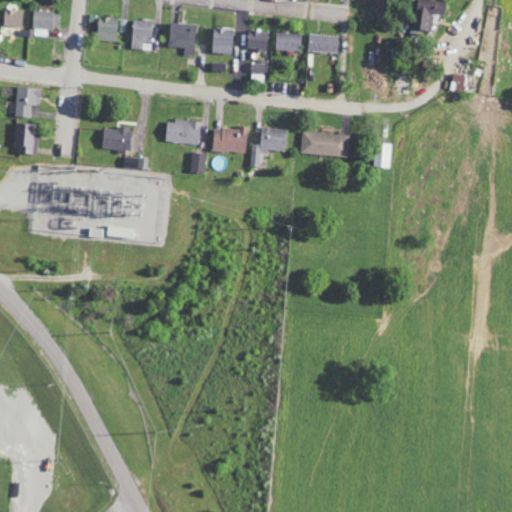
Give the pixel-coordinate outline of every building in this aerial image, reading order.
[(3,26),(24,27),(24,10),(3,10),(3,26)] [(33,36),(48,36),(48,28),(60,28),(61,12),(34,11),(33,36)] [(118,19),(98,18),(96,41),(117,42),(118,19)] [(131,49),(152,50),(153,21),(132,20),(131,49)] [(184,56),(194,56),(195,24),(169,23),(168,47),(184,48),(184,56)] [(232,54),(232,29),(212,29),(211,54),(232,54)] [(247,49),(267,50),(267,32),(247,31),(247,49)] [(301,51),(301,33),(276,33),(275,50),(301,51)] [(339,35),(308,35),(308,52),(339,53),(339,35)] [(266,74),(266,62),(251,61),(251,73),(266,74)] [(212,72),(223,71),(223,63),(212,63),(212,72)] [(478,96),(481,79),(453,73),(449,90),(478,96)] [(31,118),(31,106),(40,106),(40,88),(16,87),(15,117),(31,118)] [(200,144),(201,122),(166,120),(165,143),(200,144)] [(35,124),(16,123),(15,154),(37,155),(38,134),(35,133),(35,124)] [(213,129),(212,151),(246,152),(247,127),(239,126),(239,129),(213,129)] [(130,151),(131,127),(118,127),(118,129),(103,129),(102,150),(130,151)] [(260,145),(251,144),(250,168),(259,168),(260,151),(285,152),(286,129),(261,128),(260,145)] [(301,155),(347,157),(349,135),(302,132),(301,155)] [(373,167),(389,169),(392,146),(376,143),(373,167)] [(205,173),(206,154),(191,153),(191,173),(205,173)] [(124,168),(130,168),(130,163),(135,164),(135,168),(147,169),(147,159),(124,157),(124,168)]
